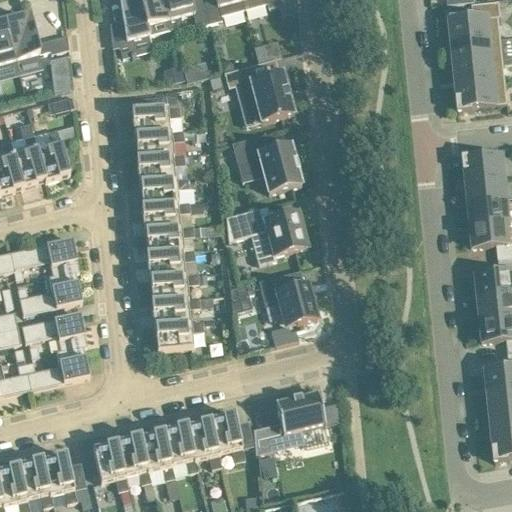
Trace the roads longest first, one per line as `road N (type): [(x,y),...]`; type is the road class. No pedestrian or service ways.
road 1 (residential): [(511,487),(461,495),(422,151)]
road 2 (residential): [(314,0),(347,352)]
road 3 (residential): [(124,405),(347,352)]
road 4 (residential): [(104,211),(83,0)]
road 5 (residential): [(124,405),(104,211)]
road 6 (residential): [(422,151),(407,0)]
road 7 (residential): [(0,436),(124,405)]
